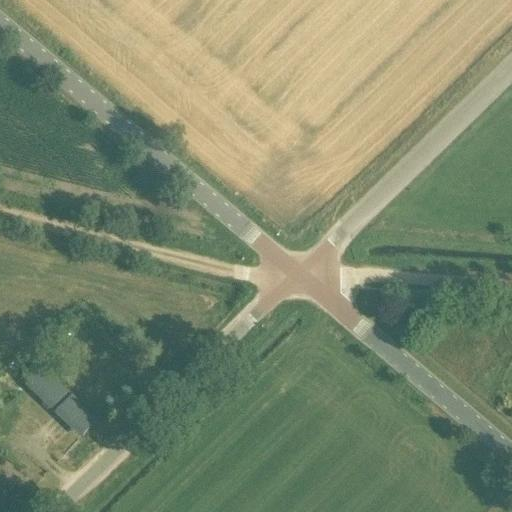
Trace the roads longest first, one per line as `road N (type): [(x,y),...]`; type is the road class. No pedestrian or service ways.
road 1 (unclassified): [(296,275),(0,25)]
road 2 (unclassified): [(55,511),(296,275)]
road 3 (track): [(296,275),(233,273),(0,214)]
road 4 (unclassified): [(296,275),(511,66)]
road 5 (unclassified): [(511,456),(296,275)]
road 6 (track): [(296,275),(511,288)]
